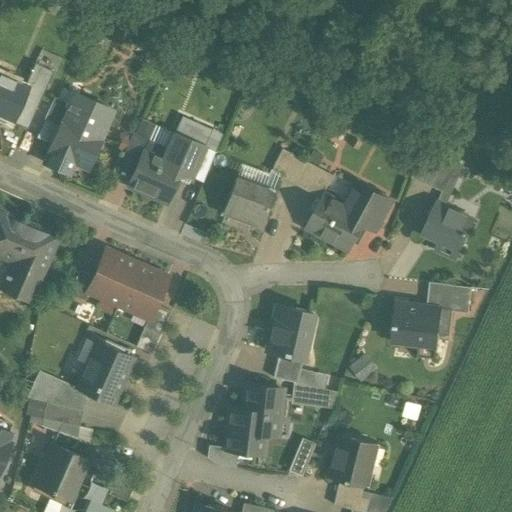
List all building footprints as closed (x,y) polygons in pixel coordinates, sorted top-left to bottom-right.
[(24,85),(29,87),(13,122),(27,129),(53,71),(34,63),(24,85)] [(24,85),(0,73),(0,117),(13,123),(13,122),(29,87),(24,85)] [(69,104),(54,98),(44,120),(59,127),(60,127),(65,116),(70,105),(69,104)] [(82,123),(65,116),(60,127),(59,127),(48,152),(49,152),(44,162),(69,173),(74,162),(86,168),(87,169),(113,110),(92,101),(82,123)] [(204,147),(214,151),(221,135),(181,117),(174,134),(204,147)] [(162,159),(174,134),(141,119),(135,134),(148,140),(143,150),(145,151),(162,159)] [(132,133),(123,155),(138,162),(143,150),(148,140),(135,134),(132,133)] [(204,147),(174,134),(162,159),(182,167),(179,172),(190,177),(204,147)] [(204,147),(190,177),(202,182),(214,151),(204,147)] [(306,161),(283,149),(270,172),(296,185),(306,161)] [(162,159),(145,151),(143,150),(138,162),(127,186),(166,203),(179,172),(182,167),(162,159)] [(443,158),(423,150),(411,178),(430,186),(443,158)] [(443,158),(430,186),(442,191),(444,192),(456,164),(443,158)] [(329,173),(306,161),(296,185),(316,196),(329,173)] [(442,191),(437,203),(446,206),(464,166),(456,164),(444,192),(442,191)] [(277,193),(236,178),(223,212),(264,227),(277,193)] [(391,200),(358,182),(346,205),(368,217),(365,221),(376,227),(391,200)] [(346,205),(324,194),(306,228),(334,243),(335,241),(348,249),(348,250),(349,251),(364,224),(365,221),(368,217),(346,205)] [(446,206),(437,203),(423,233),(440,241),(436,250),(455,259),(474,219),(446,206)] [(40,230),(0,212),(0,254),(14,261),(8,274),(5,272),(3,276),(6,278),(1,290),(28,302),(56,237),(55,236),(54,238),(40,232),(40,230)] [(376,227),(365,221),(364,224),(372,228),(371,230),(374,231),(376,227)] [(136,264),(105,250),(93,277),(87,290),(88,291),(118,304),(136,264)] [(167,278),(136,264),(118,304),(148,318),(149,318),(155,304),(167,278)] [(93,277),(79,270),(68,294),(84,301),(88,291),(87,290),(93,277)] [(451,285),(429,282),(427,307),(453,310),(452,312),(468,314),(471,288),(451,286),(451,285)] [(427,307),(396,303),(391,341),(393,341),(393,340),(435,345),(435,346),(437,346),(438,335),(449,336),(452,312),(453,310),(427,307)] [(170,311),(155,304),(149,318),(148,318),(144,328),(160,335),(170,311)] [(312,314),(276,306),(266,351),(278,354),(302,359),(312,314)] [(132,358),(97,342),(77,388),(112,403),(132,358)] [(302,359),(278,354),(272,377),(296,383),(299,369),(302,359)] [(350,363),(358,380),(377,371),(369,354),(350,363)] [(299,369),(296,383),(323,389),(327,375),(299,369)] [(50,403),(58,386),(40,378),(31,399),(50,403)] [(323,389),(296,383),(293,399),(321,403),(323,389)] [(243,403),(242,411),(230,409),(225,449),(262,454),(264,434),(276,436),(276,435),(274,434),(276,418),(278,418),(282,390),(246,385),(246,386),(247,387),(245,403),(243,403)] [(87,399),(58,386),(50,403),(82,411),(87,399)] [(50,403),(46,403),(45,403),(42,418),(79,426),(82,411),(50,403)] [(76,438),(79,426),(42,418),(31,415),(29,422),(76,438)] [(0,467),(11,443),(7,441),(11,433),(0,428),(0,467)] [(376,443),(341,434),(330,477),(340,479),(362,484),(366,485),(366,484),(376,444),(376,443)] [(87,459),(51,443),(33,485),(35,486),(35,484),(51,492),(51,493),(69,501),(87,459)] [(237,455),(225,454),(224,465),(234,467),(237,455)] [(132,487),(115,479),(108,494),(126,501),(132,487)] [(362,484),(340,479),(334,505),(352,509),(363,511),(366,511),(370,499),(362,497),(365,485),(362,484)] [(111,511),(86,501),(81,511),(111,511)] [(273,511),(274,510),(243,503),(240,511),(273,511)]
